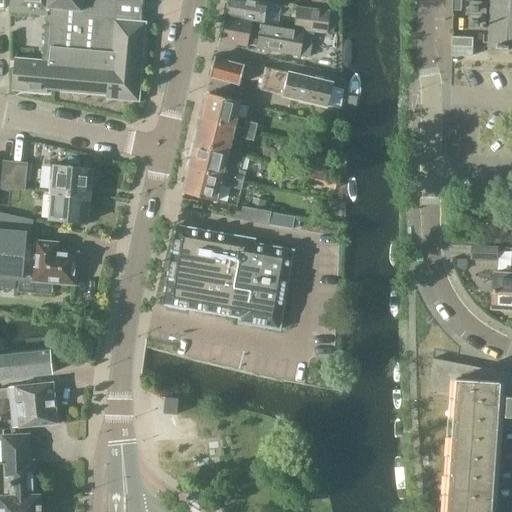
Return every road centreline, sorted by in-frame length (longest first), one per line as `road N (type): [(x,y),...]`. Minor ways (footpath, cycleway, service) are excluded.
road 1 (residential): [(432,257),(426,0)]
road 2 (tertiary): [(121,373),(162,149)]
road 3 (residential): [(0,110),(162,149)]
road 4 (tertiary): [(162,149),(193,0)]
road 5 (residential): [(432,257),(424,291),(464,340),(511,355)]
road 6 (tertiary): [(121,373),(124,511)]
